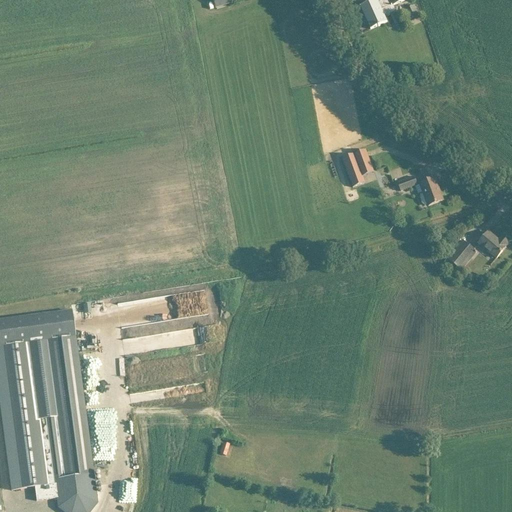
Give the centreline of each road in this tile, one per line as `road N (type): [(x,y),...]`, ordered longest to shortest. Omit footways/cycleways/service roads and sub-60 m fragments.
road 1 (track): [(0,309),(334,253),(490,206),(500,196)]
road 2 (unclassified): [(511,205),(374,89),(324,0)]
